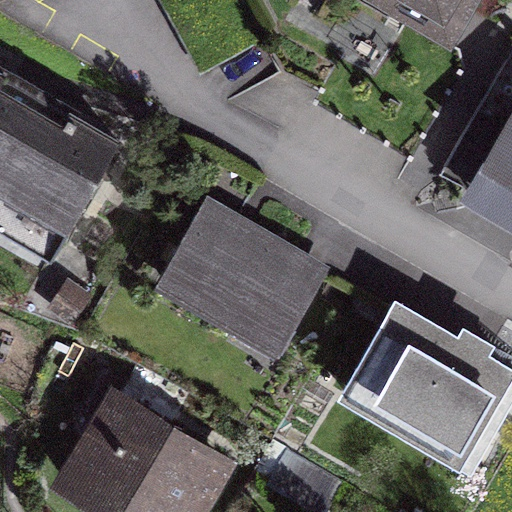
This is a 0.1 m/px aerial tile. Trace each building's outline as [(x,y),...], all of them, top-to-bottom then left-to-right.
[(263,39),(241,0),(173,0),(210,68),(263,39)] [(395,0),(392,7),(449,39),(470,0),(395,0)] [(458,50),(424,31),(400,72),(348,42),(318,93),(416,150),(464,69),(458,50)] [(118,141),(0,72),(0,205),(60,240),(118,141)] [(511,217),(511,117),(469,193),(511,217)] [(328,263),(207,192),(157,278),(278,348),(320,276),(328,263)] [(91,299),(68,284),(52,307),(75,322),(91,299)] [(511,385),(511,371),(398,305),(392,315),(348,391),(469,460),(511,385)] [(170,428),(117,395),(102,420),(104,420),(67,481),(117,511),(190,511),(221,462),(169,430),(170,428)] [(291,454),(275,480),(326,511),(343,486),(291,454)]
